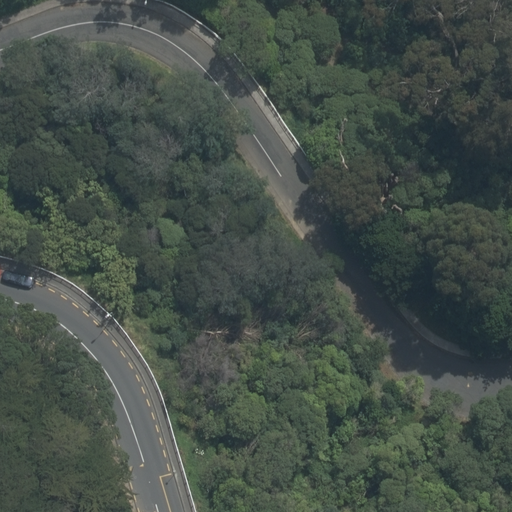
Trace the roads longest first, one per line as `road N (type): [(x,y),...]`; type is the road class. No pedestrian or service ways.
road 1 (unclassified): [(0,48),(89,15),(153,27),(192,51),(218,71),(372,312),(415,360),(473,390),(511,391)]
road 2 (tertiary): [(156,511),(103,373),(61,326),(0,294)]
